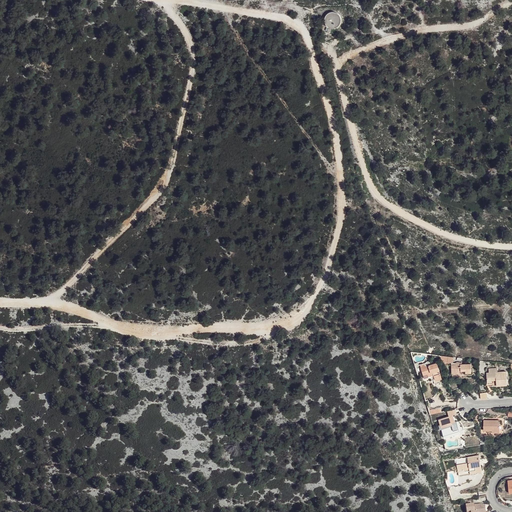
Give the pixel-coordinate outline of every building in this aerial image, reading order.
[(325,21),(325,22),(326,23),(326,24),(326,25),(327,25),(327,26),(328,27),(329,27),(330,28),(331,28),(332,28),(333,28),(334,28),(335,28),(336,28),(337,28),(338,27),(338,26),(339,26),(340,25),(340,24),(341,24),(341,23),(341,22),(341,21),(341,20),(341,19),(341,18),(341,17),(340,16),(339,15),(339,14),(338,13),(337,12),(335,12),(334,12),(332,12),(331,12),(330,12),(329,13),(328,13),(327,14),(327,15),(326,15),(326,16),(325,17),(325,18),(325,19),(325,20),(325,21)] [(467,369),(466,372),(472,372),(471,363),(462,363),(462,362),(455,362),(456,364),(452,364),(452,369),(456,369),(456,372),(459,372),(462,372),(462,369),(467,369)] [(434,364),(429,365),(422,367),(424,375),(434,373),(434,376),(436,380),(443,378),(439,363),(434,364)] [(486,373),(486,380),(492,380),(495,379),(496,386),(501,385),(507,385),(506,372),(497,372),(497,369),(488,369),(488,373),(486,373)] [(444,382),(443,378),(436,380),(434,376),(433,376),(435,384),(444,382)] [(476,394),(471,388),(467,391),(472,397),(476,394)] [(458,413),(456,409),(449,411),(450,416),(440,419),(446,438),(462,433),(459,421),(457,421),(456,418),(455,414),(458,413)] [(493,430),(500,430),(500,420),(492,420),(484,420),(484,430),(493,430)] [(480,462),(481,462),(480,455),(468,457),(469,463),(457,465),(458,471),(464,470),(464,471),(470,470),(470,472),(476,471),(477,473),(480,472),(483,472),(482,466),(481,466),(480,462)]
